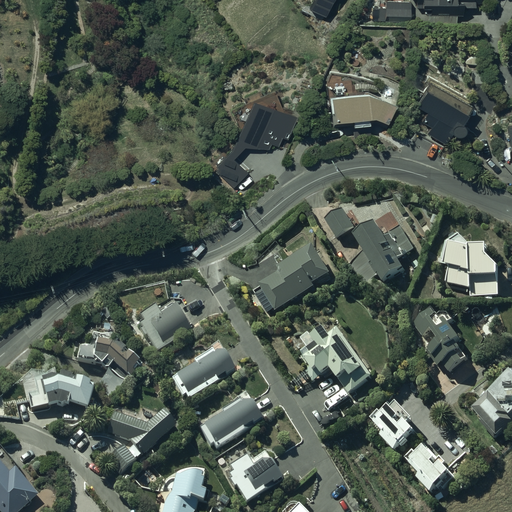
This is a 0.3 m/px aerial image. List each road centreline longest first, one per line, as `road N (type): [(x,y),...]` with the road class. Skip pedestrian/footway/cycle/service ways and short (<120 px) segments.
road 1 (unclassified): [(511,211),(408,171),(342,170),(297,191),(221,248),(99,278),(0,356)]
road 2 (track): [(48,0),(12,192),(50,210),(172,184)]
